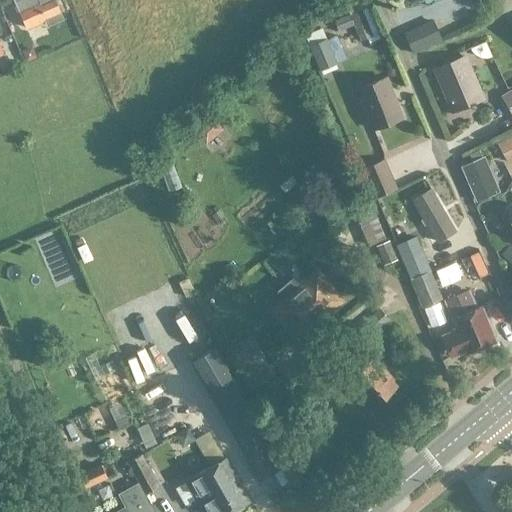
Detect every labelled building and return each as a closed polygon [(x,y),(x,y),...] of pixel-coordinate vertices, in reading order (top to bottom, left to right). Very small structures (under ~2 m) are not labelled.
[(14,0),(27,28),(45,20),(48,25),(57,21),(63,19),(54,0),(14,0)] [(363,9),(368,7),(369,6),(366,0),(352,0),(345,3),(349,14),(363,9)] [(363,9),(374,35),(378,33),(368,7),(363,9)] [(360,40),(374,35),(363,9),(349,14),(335,21),(339,30),(354,24),(360,40)] [(412,52),(442,39),(433,18),(403,32),(412,52)] [(326,37),(309,45),(320,69),(337,62),(336,62),(327,40),(326,37)] [(36,56),(32,49),(28,48),(21,51),(26,61),(36,56)] [(465,57),(434,70),(452,112),(455,112),(458,111),(459,109),(476,101),(482,98),(470,69),(465,57)] [(387,79),(358,90),(374,129),(403,118),(387,79)] [(511,88),(506,92),(502,94),(511,110),(511,88)] [(197,133),(215,117),(204,104),(186,119),(197,133)] [(511,133),(496,142),(507,162),(511,159),(511,133)] [(475,201),(499,192),(483,156),(460,166),(475,201)] [(397,186),(384,157),(362,167),(374,196),(397,186)] [(456,231),(432,190),(413,201),(438,242),(456,231)] [(378,222),(375,214),(359,221),(362,229),(378,222)] [(285,229),(290,235),(295,231),(290,224),(285,229)] [(398,245),(411,278),(430,270),(417,237),(398,245)] [(397,258),(389,239),(376,244),(384,263),(397,258)] [(500,253),(509,261),(511,258),(511,242),(510,241),(500,253)] [(267,302),(272,308),(297,338),(342,299),(311,263),(267,302)] [(441,299),(430,270),(411,278),(423,306),(441,299)] [(480,306),(476,308),(468,290),(457,296),(445,300),(457,330),(442,336),(451,356),(466,350),(466,351),(494,340),(480,306)] [(371,334),(389,318),(381,308),(362,324),(371,334)] [(279,386),(253,333),(235,342),(261,395),(279,386)] [(349,378),(373,406),(395,387),(390,382),(393,379),(374,357),(373,358),(362,346),(353,353),(364,366),(349,378)] [(214,350),(194,361),(244,448),(262,438),(265,436),(214,350)] [(190,363),(164,373),(171,392),(197,382),(190,363)] [(334,405),(344,398),(331,380),(321,387),(334,405)] [(118,427),(129,422),(126,415),(115,420),(118,427)] [(244,448),(241,449),(257,478),(278,466),(262,438),(244,448)] [(159,484),(142,451),(126,460),(143,492),(159,484)] [(225,458),(209,467),(234,509),(249,500),(225,458)] [(81,487),(106,475),(101,464),(76,476),(81,487)] [(209,467),(186,481),(195,498),(196,498),(203,511),(229,511),(234,509),(209,467)] [(136,482),(117,493),(128,511),(150,511),(152,511),(136,482)]
